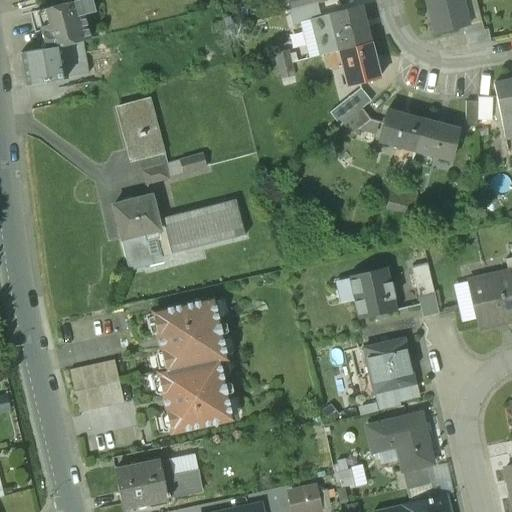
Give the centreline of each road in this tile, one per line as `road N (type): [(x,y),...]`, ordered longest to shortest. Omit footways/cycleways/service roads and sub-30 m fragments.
road 1 (secondary): [(73,511),(17,268),(0,104)]
road 2 (residential): [(494,511),(477,390),(511,358)]
road 3 (residential): [(511,51),(461,60),(427,53),(401,39),(389,0)]
